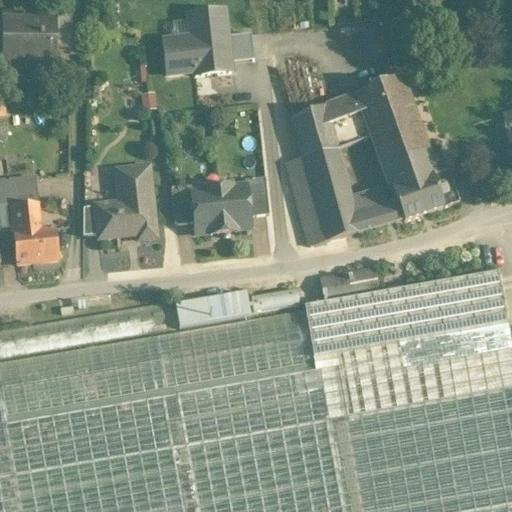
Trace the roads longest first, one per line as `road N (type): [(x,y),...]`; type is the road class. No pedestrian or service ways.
road 1 (residential): [(0,302),(293,261)]
road 2 (residential): [(293,261),(511,208)]
road 3 (residential): [(293,261),(265,94)]
